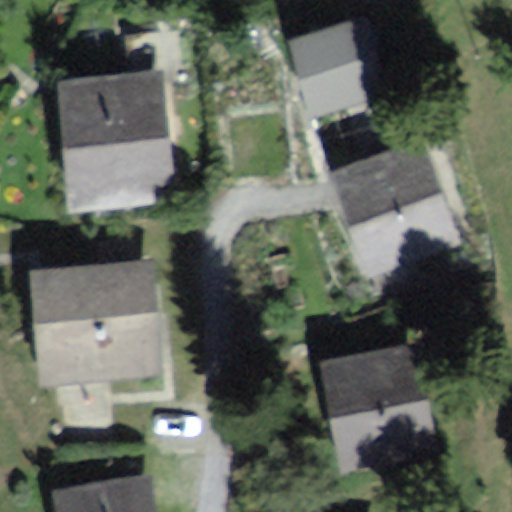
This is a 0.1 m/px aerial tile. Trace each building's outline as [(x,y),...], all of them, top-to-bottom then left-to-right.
[(369,19),(279,38),(297,122),(386,104),(369,19)] [(161,54),(47,62),(58,215),(172,207),(161,54)] [(427,137),(321,170),(356,285),(462,253),(427,137)] [(160,262),(28,262),(28,388),(160,387),(160,262)] [(417,349),(323,359),(335,470),(429,460),(417,349)] [(152,511),(148,464),(55,472),(58,511),(152,511)]
